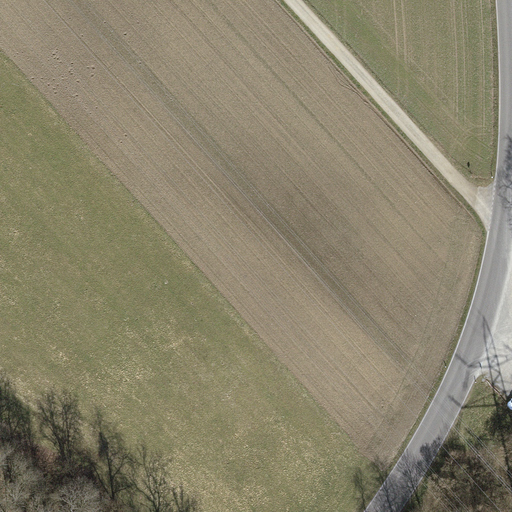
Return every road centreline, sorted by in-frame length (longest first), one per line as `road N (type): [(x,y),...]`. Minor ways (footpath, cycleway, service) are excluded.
road 1 (tertiary): [(511,165),(486,306),(464,370),(383,511)]
road 2 (track): [(289,0),(503,232)]
